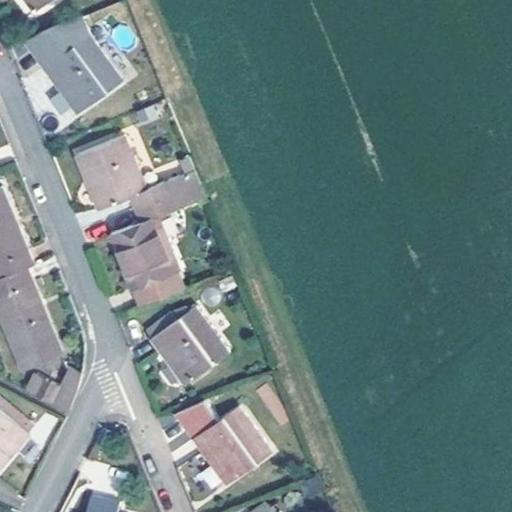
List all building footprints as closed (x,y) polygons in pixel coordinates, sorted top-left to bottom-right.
[(32,0),(41,11),(55,0),(32,0)] [(95,33),(88,16),(42,35),(59,61),(52,66),(85,112),(128,80),(95,33)] [(59,61),(42,35),(32,39),(52,66),(59,61)] [(140,194),(145,208),(183,192),(178,178),(152,188),(131,135),(84,153),(105,208),(140,194)] [(0,279),(33,267),(39,264),(8,186),(0,189),(0,279)] [(183,192),(145,208),(149,221),(117,234),(138,289),(185,270),(164,216),(188,205),(183,192)] [(67,354),(33,267),(0,279),(0,299),(1,299),(29,369),(67,354)] [(185,270),(138,289),(145,307),(192,288),(185,270)] [(211,304),(214,305),(217,306),(221,304),(223,302),(225,299),(225,295),(224,292),(221,289),(218,288),(215,288),(211,289),(209,291),(207,294),(207,298),(208,301),(211,304)] [(235,354),(202,307),(177,324),(171,316),(161,323),(166,331),(158,337),(192,384),(235,354)] [(166,331),(161,323),(153,329),(158,337),(166,331)] [(91,372),(79,366),(69,384),(54,376),(47,392),(79,409),(88,387),(91,372)] [(43,423),(5,388),(0,395),(38,428),(43,423)] [(0,474),(38,428),(0,395),(0,474)] [(277,452),(245,407),(202,438),(234,483),(277,452)] [(211,493),(222,485),(209,466),(198,474),(211,493)] [(122,511),(125,501),(98,494),(94,511),(122,511)]
